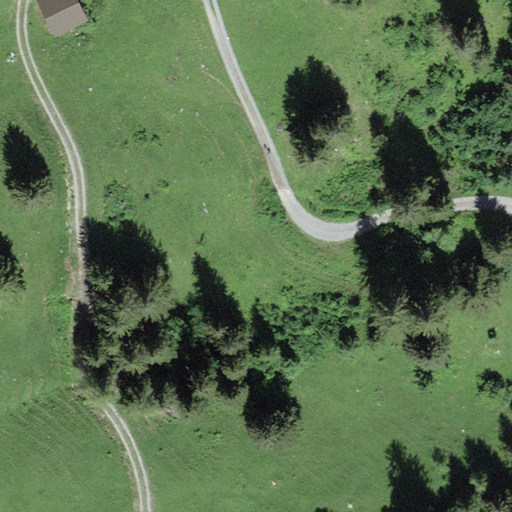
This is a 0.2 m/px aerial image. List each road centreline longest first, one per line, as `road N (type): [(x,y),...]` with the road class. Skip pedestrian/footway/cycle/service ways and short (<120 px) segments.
road 1 (track): [(141,511),(140,469),(92,385),(70,153),(23,57),(23,0)]
road 2 (track): [(511,208),(477,202),(343,234),(294,217),(205,0)]
